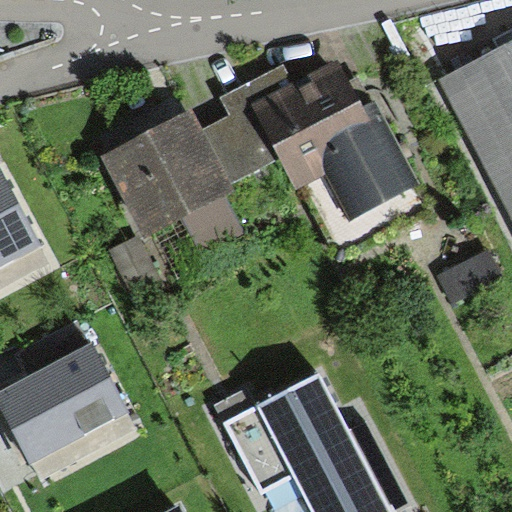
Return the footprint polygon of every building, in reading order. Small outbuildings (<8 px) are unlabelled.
[(511,50),(442,87),(511,217),(511,50)] [(292,85),(283,68),(226,97),(235,114),(203,130),(194,112),(128,147),(106,158),(145,232),(184,211),(201,244),(240,223),(232,183),(277,158),(295,191),(325,175),(350,223),(417,187),(372,104),(364,108),(351,85),(338,60),(292,85)] [(0,269),(40,249),(0,172),(0,269)] [(141,239),(112,251),(140,306),(167,293),(141,239)] [(490,252),(434,280),(447,307),(504,280),(490,252)] [(89,345),(0,390),(0,403),(33,467),(127,419),(89,345)] [(392,511),(319,375),(225,425),(261,491),(290,476),(309,511),(392,511)]
